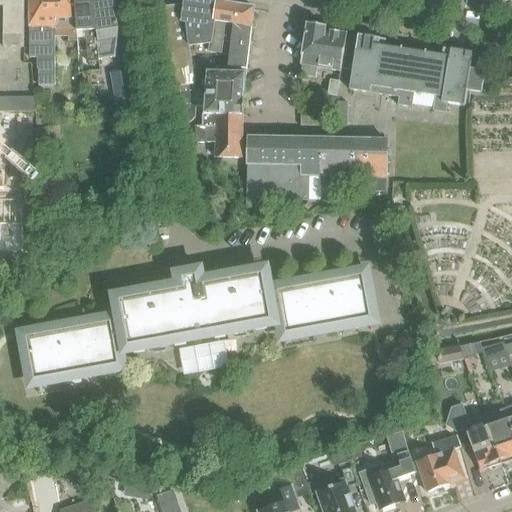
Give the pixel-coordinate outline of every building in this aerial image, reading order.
[(23,49),(23,0),(2,0),(3,49),(23,49)] [(76,33),(73,0),(28,0),(28,59),(36,60),(36,70),(38,71),(38,87),(54,87),(54,39),(68,39),(68,43),(77,43),(76,33)] [(98,62),(100,62),(100,60),(97,60),(96,49),(98,49),(93,3),(97,3),(96,0),(73,0),(76,33),(84,32),(87,64),(98,63),(98,62)] [(112,0),(96,0),(97,3),(93,3),(98,49),(96,49),(97,60),(100,60),(100,62),(114,60),(118,29),(112,0)] [(213,3),(190,0),(183,0),(182,6),(163,8),(175,109),(176,109),(190,108),(187,87),(192,86),(188,48),(204,46),(206,26),(210,26),(213,3)] [(252,10),(213,3),(210,26),(206,26),(204,46),(209,45),(207,53),(222,55),(223,44),(227,45),(228,35),(232,35),(233,26),(250,29),(252,10)] [(340,74),(346,35),(326,32),(326,28),(306,25),(300,67),(300,78),(315,80),(317,70),(340,74)] [(247,71),(250,29),(233,26),(232,35),(228,35),(227,45),(223,44),(222,55),(229,56),(228,68),(247,71)] [(481,95),(485,73),(470,70),(472,55),(466,54),(450,51),(449,52),(443,51),(442,57),(385,48),(386,42),(358,38),(349,92),(399,100),(398,107),(412,109),(414,96),(435,99),(432,113),(446,115),(447,106),(464,108),(466,93),(481,95)] [(117,118),(137,116),(130,72),(110,75),(117,118)] [(204,107),(202,127),(217,127),(217,117),(244,117),(245,118),(246,101),(245,101),(246,75),(206,74),(205,90),(204,107)] [(503,84),(511,85),(511,75),(505,74),(503,84)] [(336,98),(338,83),(329,82),(327,97),(336,98)] [(0,113),(34,113),(33,99),(0,99),(0,113)] [(337,103),(336,128),(346,128),(347,104),(337,103)] [(301,106),(300,127),(323,128),(323,107),(301,106)] [(190,108),(176,109),(179,124),(191,124),(195,119),(196,108),(190,108)] [(202,127),(194,127),(196,145),(214,145),(214,160),(242,160),(244,117),(217,117),(217,127),(202,127)] [(59,127),(36,129),(38,154),(61,152),(59,127)] [(0,219),(29,220),(28,140),(0,139),(0,219)] [(246,139),(246,168),(248,168),(247,208),(299,209),(299,202),(319,202),(319,178),(343,179),(343,189),(374,189),(374,194),(385,194),(386,142),(246,139)] [(176,290),(119,301),(128,352),(268,326),(259,275),(202,285),(199,269),(191,271),(191,273),(181,275),(181,273),(173,274),(176,290)] [(272,292),(281,340),(298,337),(297,331),(321,327),(322,332),(340,329),(339,324),(349,322),(350,327),(368,324),(359,276),(272,292)] [(113,322),(25,338),(34,385),(52,382),(51,377),(61,375),(62,380),(80,377),(79,372),(103,367),(104,372),(121,369),(113,322)] [(480,344),(460,348),(464,360),(483,353),(482,349),(480,344)] [(482,349),(483,353),(486,362),(508,355),(505,346),(505,344),(482,349)] [(465,361),(464,360),(460,348),(434,352),(438,367),(465,361)] [(499,466),(501,466),(484,417),(468,423),(462,406),(451,410),(446,427),(457,434),(466,431),(481,472),(489,469),(491,471),(499,468),(499,466)] [(511,432),(504,410),(484,417),(501,466),(504,465),(506,466),(511,463),(511,432)] [(402,432),(386,437),(392,458),(395,457),(407,453),(407,452),(402,432)] [(436,456),(434,457),(417,464),(428,494),(465,481),(454,452),(461,449),(457,437),(432,445),(436,456)] [(346,449),(350,462),(362,458),(357,445),(346,449)] [(346,450),(330,455),(333,467),(339,466),(340,471),(352,468),(350,463),(346,450)] [(395,480),(415,473),(407,453),(395,457),(399,468),(382,474),(380,468),(358,475),(371,510),(377,508),(378,511),(402,503),(395,480)] [(348,489),(356,486),(351,470),(342,473),(345,482),(317,493),(323,511),(352,511),(347,496),(350,495),(348,489)] [(31,484),(26,485),(30,504),(48,501),(50,511),(54,511),(58,511),(59,511),(55,491),(54,491),(53,491),(50,477),(49,474),(44,475),(30,478),(31,484)] [(187,511),(181,488),(160,493),(164,511),(187,511)] [(294,511),(297,511),(288,489),(279,492),(283,504),(260,511),(294,511)] [(59,511),(91,511),(88,502),(60,511),(59,511)]
